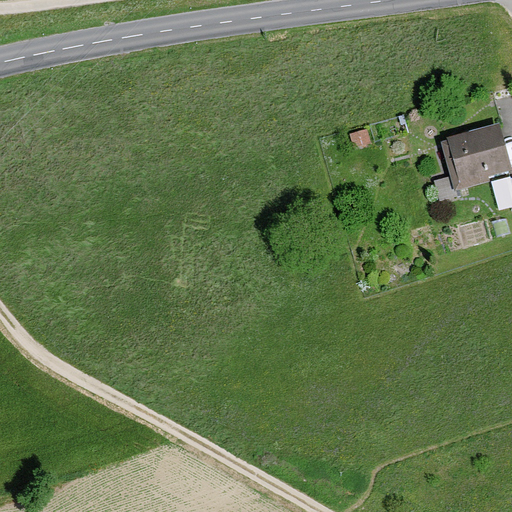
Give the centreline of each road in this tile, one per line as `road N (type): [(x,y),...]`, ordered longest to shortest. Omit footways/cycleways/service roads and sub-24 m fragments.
road 1 (secondary): [(401,0),(235,23),(0,73)]
road 2 (track): [(0,314),(29,354),(304,511)]
